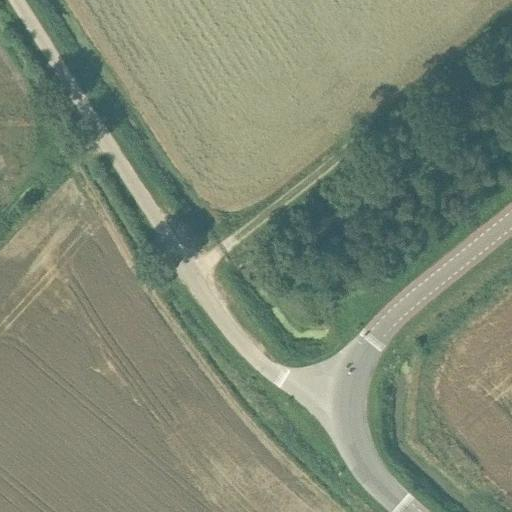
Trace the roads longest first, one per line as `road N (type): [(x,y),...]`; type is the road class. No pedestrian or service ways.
road 1 (unclassified): [(352,396),(283,382),(252,358),(18,0)]
road 2 (residential): [(352,396),(370,345),(400,312),(511,222)]
road 3 (residential): [(404,511),(358,449),(352,396)]
